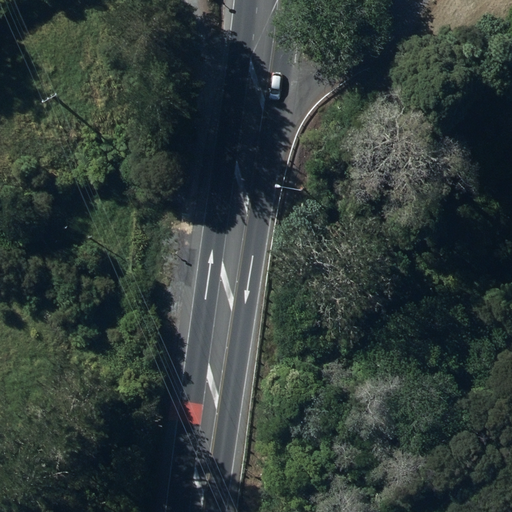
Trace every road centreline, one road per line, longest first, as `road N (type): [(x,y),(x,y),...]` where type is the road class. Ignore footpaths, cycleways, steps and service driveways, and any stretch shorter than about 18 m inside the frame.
road 1 (trunk): [(257,90),(210,511)]
road 2 (unclassified): [(257,90),(209,68),(191,0)]
